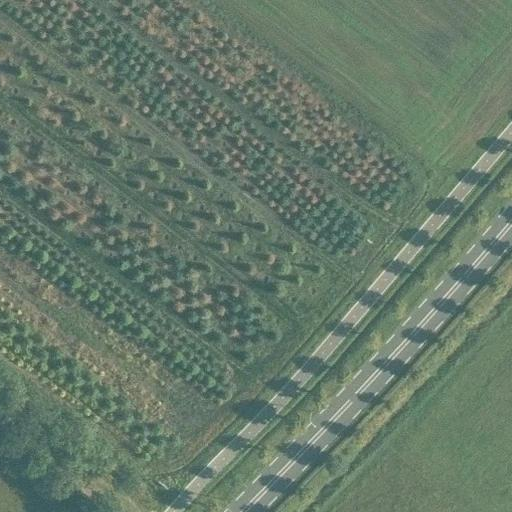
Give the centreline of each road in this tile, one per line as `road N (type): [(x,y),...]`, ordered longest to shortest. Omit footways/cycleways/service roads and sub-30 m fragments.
road 1 (primary): [(511,220),(240,511)]
road 2 (track): [(0,406),(141,511)]
